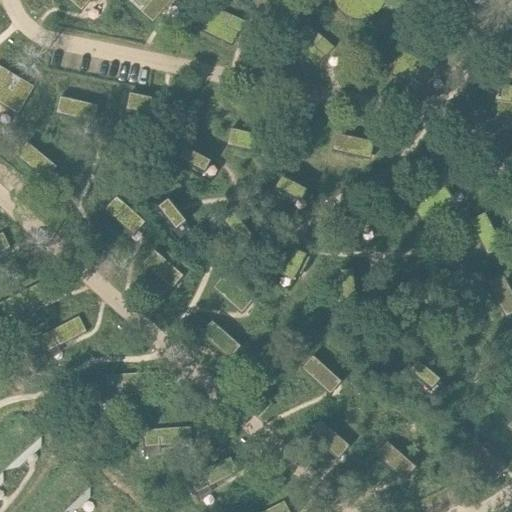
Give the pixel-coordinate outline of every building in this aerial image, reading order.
[(131,0),(152,18),(168,0),(131,0)] [(214,0),(213,0),(201,23),(231,41),(244,16),(214,0)] [(335,0),(337,4),(339,7),(342,9),(345,12),(349,14),(352,15),(356,16),(360,16),(364,16),(368,15),(371,14),(375,12),(378,9),(381,7),(383,4),(385,0),(335,0)] [(471,0),(430,0),(454,37),(483,17),(471,0)] [(309,17),(290,38),(315,60),(334,39),(309,17)] [(403,43),(392,69),(423,83),(435,57),(403,43)] [(0,57),(0,97),(17,108),(35,79),(0,57)] [(511,81),(498,79),(493,114),(511,116),(511,81)] [(127,87),(123,105),(163,114),(167,96),(127,87)] [(61,89),(56,108),(96,117),(100,98),(61,89)] [(230,124),(225,143),(265,152),(269,133),(230,124)] [(336,130),(331,148),(371,157),(375,139),(336,130)] [(23,134),(12,148),(42,175),(54,161),(23,134)] [(182,143),(173,160),(208,177),(217,160),(201,152),(204,146),(188,138),(185,145),(182,143)] [(280,174),(272,190),(306,209),(315,192),(300,184),(303,178),(287,169),(283,176),(280,174)] [(445,181),(410,203),(421,218),(455,197),(445,181)] [(112,191),(100,205),(130,231),(142,217),(112,191)] [(166,196),(152,206),(176,238),(191,226),(180,212),(186,208),(175,193),(168,199),(166,196)] [(340,215),(337,233),(376,240),(379,222),(362,218),(363,212),(345,208),(344,216),(340,215)] [(485,208),(469,217),(486,252),(503,244),(485,208)] [(232,210),(218,222),(242,252),(257,241),(246,227),(251,223),(240,209),(235,213),(232,210)] [(22,228),(0,229),(0,254),(12,252),(11,250),(23,247),(22,228)] [(287,242),(271,279),(288,286),(295,270),(301,272),(308,256),(302,253),(303,249),(287,242)] [(150,245),(138,259),(168,285),(181,272),(150,245)] [(222,268),(210,282),(240,309),(252,295),(222,268)] [(352,268),(334,269),(337,309),(356,307),(355,289),(361,288),(360,270),(352,271),(352,268)] [(511,290),(502,271),(486,280),(504,316),(511,311),(511,290)] [(39,275),(0,294),(0,316),(4,325),(39,300),(37,298),(46,290),(39,275)] [(410,285),(398,298),(428,324),(440,310),(427,299),(431,293),(418,281),(412,287),(410,285)] [(78,312),(28,333),(40,360),(77,338),(75,336),(85,329),(78,312)] [(210,315),(198,329),(228,355),(241,342),(210,315)] [(310,353),(298,367),(329,394),(341,380),(310,353)] [(416,360),(404,374),(434,399),(447,386),(433,373),(438,369),(424,357),(419,363),(416,360)] [(153,368),(100,371),(100,399),(142,392),(142,389),(154,387),(153,368)] [(22,415),(0,435),(0,466),(14,463),(37,443),(38,432),(22,415)] [(318,416),(306,430),(337,457),(349,443),(318,416)] [(188,424),(135,426),(136,455),(178,447),(178,445),(189,442),(188,424)] [(474,438),(462,452),(493,479),(505,465),(474,438)] [(385,439),(373,453),(403,480),(415,466),(385,439)] [(228,454),(180,478),(192,503),(227,480),(226,478),(236,470),(228,454)] [(72,466),(41,495),(58,510),(73,506),(86,495),(86,484),(72,466)] [(41,495),(26,511),(58,511),(58,510),(41,495)] [(289,511),(283,498),(255,511),(289,511)]
